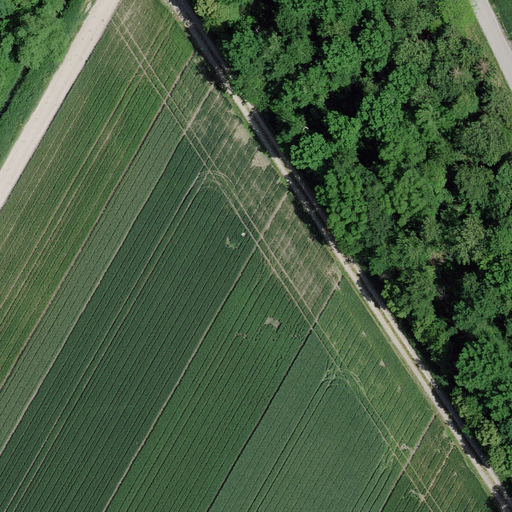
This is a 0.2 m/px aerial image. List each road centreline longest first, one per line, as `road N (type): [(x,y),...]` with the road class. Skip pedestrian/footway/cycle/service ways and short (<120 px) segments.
road 1 (track): [(510,511),(172,0)]
road 2 (track): [(112,0),(0,195)]
